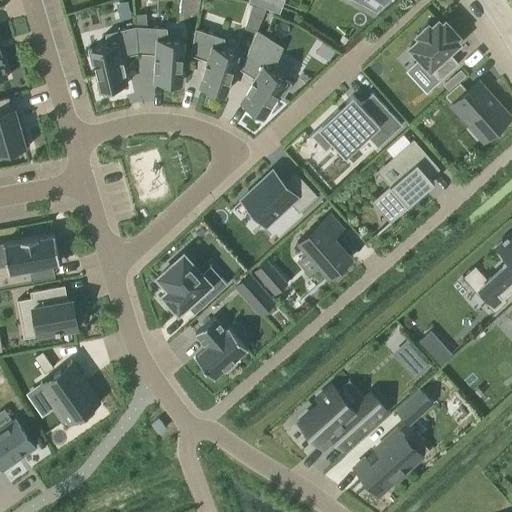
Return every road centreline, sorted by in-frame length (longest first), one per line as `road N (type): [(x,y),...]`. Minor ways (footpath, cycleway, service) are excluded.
road 1 (residential): [(193,431),(132,334),(112,266)]
road 2 (residential): [(75,134),(163,122),(209,131),(240,155)]
road 3 (residential): [(371,44),(240,155)]
road 4 (residential): [(240,155),(112,266)]
road 5 (residential): [(338,511),(193,431)]
road 6 (residential): [(75,134),(32,0)]
